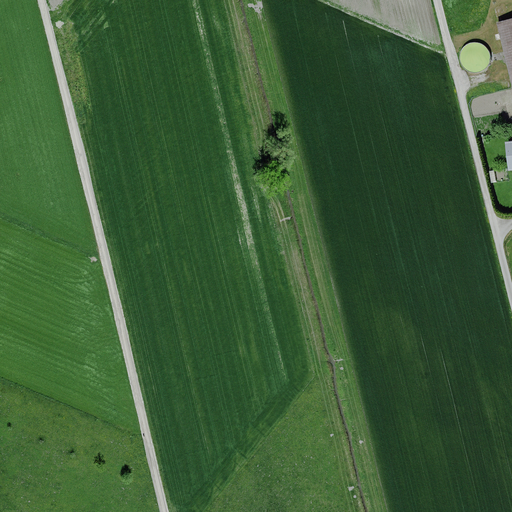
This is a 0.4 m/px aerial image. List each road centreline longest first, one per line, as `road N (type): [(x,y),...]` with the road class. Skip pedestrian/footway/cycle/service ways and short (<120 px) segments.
road 1 (track): [(39,0),(165,511)]
road 2 (track): [(511,298),(437,0)]
